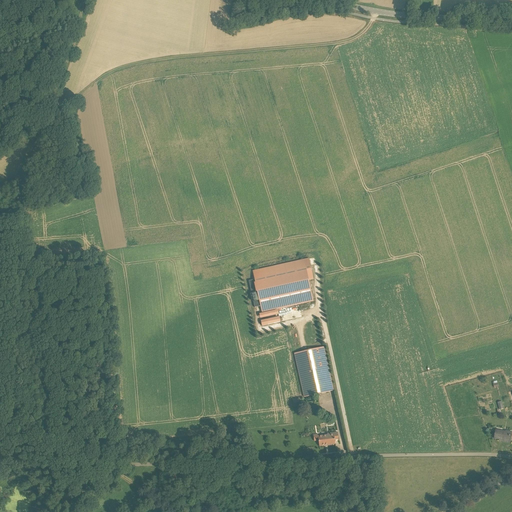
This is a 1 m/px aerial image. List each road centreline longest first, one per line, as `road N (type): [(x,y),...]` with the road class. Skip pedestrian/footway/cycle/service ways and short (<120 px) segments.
road 1 (unclassified): [(98,464),(511,455)]
road 2 (track): [(70,55),(32,158),(24,220),(30,271),(43,294),(47,442)]
road 3 (track): [(48,118),(122,67),(338,42),(359,35),(373,11)]
road 4 (tertiary): [(511,22),(373,11),(334,0)]
